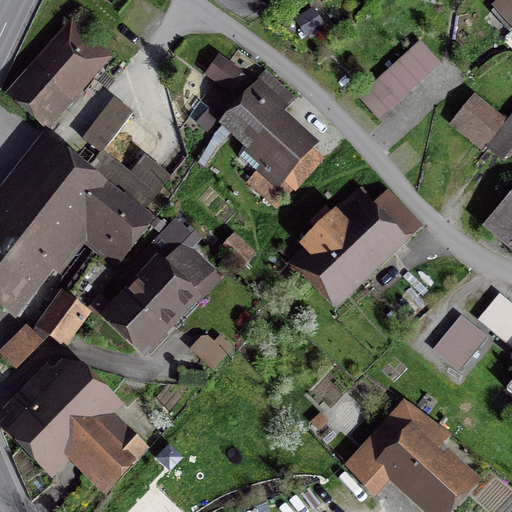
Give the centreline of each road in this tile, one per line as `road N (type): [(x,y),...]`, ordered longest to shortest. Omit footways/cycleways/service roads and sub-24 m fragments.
road 1 (secondary): [(16,0),(0,36),(0,488),(10,511)]
road 2 (residential): [(192,0),(289,65),(450,230),(511,271)]
